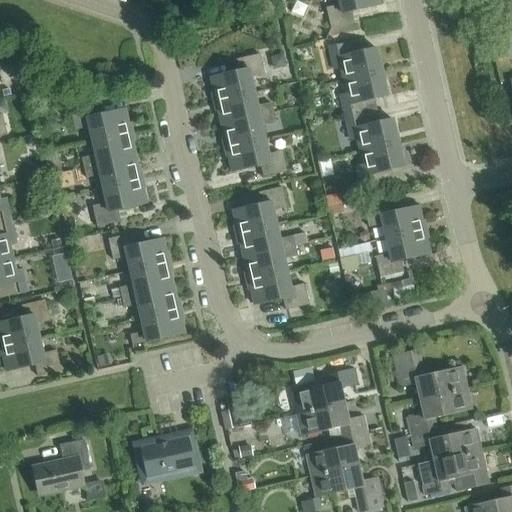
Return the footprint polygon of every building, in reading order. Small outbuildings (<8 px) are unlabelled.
[(379,0),(338,0),(340,6),(327,9),(331,29),(355,23),(352,12),(380,5),(379,0)] [(501,55),(511,58),(511,32),(507,32),(501,55)] [(341,68),(344,82),(383,72),(377,49),(364,52),(361,40),(330,47),(335,69),(341,68)] [(217,102),(255,93),(251,78),(265,75),(260,54),(236,60),(239,72),(211,78),(217,102)] [(341,96),(346,118),(378,111),(375,99),(388,96),(383,72),(344,82),(347,95),(341,96)] [(222,125),(274,113),(271,103),(258,106),(255,93),(217,102),(222,125)] [(91,142),(130,133),(125,110),(96,116),(93,104),(70,110),(75,130),(88,127),(91,142)] [(357,138),(361,153),(399,143),(394,120),(380,123),(378,111),(346,118),(351,140),(357,138)] [(227,149),(265,140),(262,127),(276,124),(274,113),(222,125),(227,149)] [(83,169),(135,157),(130,133),(91,142),(94,155),(81,158),(83,169)] [(268,154),(265,140),(227,149),(233,172),(260,166),(263,178),(287,172),(282,151),(268,154)] [(405,167),(399,143),(361,153),(364,165),(357,167),(363,189),(394,182),(391,170),(405,167)] [(102,189),(141,180),(135,157),(83,169),(85,178),(98,175),(102,189)] [(146,204),(141,180),(102,189),(105,203),(92,206),(97,228),(120,222),(117,211),(146,204)] [(238,234),(277,226),(274,212),(287,209),(282,188),(259,193),(261,204),(233,211),(238,234)] [(0,224),(11,221),(6,199),(0,200),(0,224)] [(383,224),(386,239),(423,230),(418,206),(390,213),(387,201),(364,206),(369,227),(383,224)] [(0,261),(12,259),(9,246),(16,244),(11,221),(0,224),(0,261)] [(244,258),(295,246),(293,236),(280,239),(277,226),(238,234),(244,258)] [(429,254),(423,230),(386,239),(389,253),(376,257),(381,277),(404,272),(401,260),(429,254)] [(129,271),(167,262),(161,239),(134,245),(131,234),(107,239),(112,260),(126,257),(129,271)] [(244,258),(249,281),(288,273),(285,260),(298,257),(295,246),(244,258)] [(15,271),(12,259),(0,261),(0,298),(27,292),(22,270),(15,271)] [(121,298),(172,286),(167,262),(129,271),(132,285),(119,288),(121,298)] [(291,287),(288,273),(249,281),(254,305),(282,299),(285,311),(309,305),(304,284),(291,287)] [(140,319),(178,310),(172,286),(121,298),(123,308),(137,305),(140,319)] [(0,341),(1,348),(39,339),(36,324),(49,321),(44,301),(21,307),(24,318),(0,323),(0,341)] [(183,334),(178,310),(140,319),(143,332),(129,335),(131,346),(183,334)] [(42,354),(39,339),(1,348),(7,371),(35,365),(38,377),(60,372),(55,351),(42,354)] [(423,375),(421,366),(417,350),(392,356),(400,387),(415,384),(418,399),(466,388),(461,367),(423,375)] [(296,415),(344,404),(340,389),(356,385),(353,370),(326,376),(329,385),(291,394),(296,415)] [(471,409),(466,388),(418,399),(422,415),(406,418),(410,433),(435,428),(432,418),(471,409)] [(348,420),(344,404),(296,415),(301,437),(339,429),(341,437),(367,431),(363,417),(348,420)] [(437,437),(435,428),(410,433),(413,450),(429,446),(432,461),(480,450),(475,429),(437,437)] [(370,448),(367,431),(341,437),(343,447),(305,456),(310,476),(358,465),(355,451),(370,448)] [(142,486),(201,473),(192,432),(133,445),(142,486)] [(77,472),(89,469),(83,441),(59,447),(63,463),(36,469),(42,496),(80,487),(77,472)] [(485,472),(480,450),(432,461),(417,465),(424,497),(429,496),(449,491),(447,486),(453,485),(454,492),(488,485),(485,472)] [(365,511),(384,508),(381,494),(377,478),(362,482),(358,465),(310,476),(315,498),(353,490),(358,511),(365,511)] [(253,489),(251,479),(236,483),(238,492),(253,489)] [(89,481),(90,498),(106,497),(105,480),(89,481)] [(464,508),(464,511),(511,511),(511,485),(499,489),(502,499),(464,508)]
